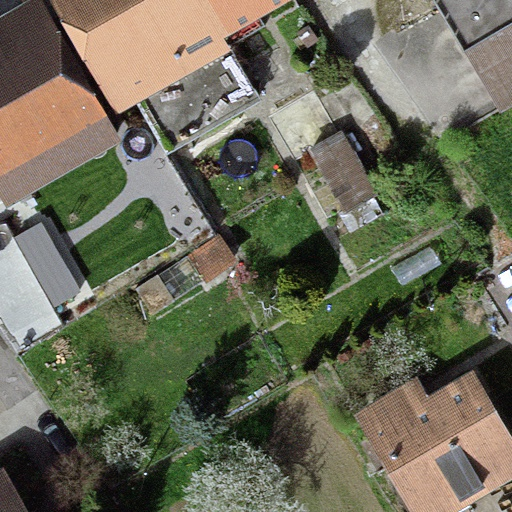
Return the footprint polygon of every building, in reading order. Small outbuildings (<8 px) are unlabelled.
[(227,245),(263,224),(207,126),(257,97),(227,45),(191,66),(171,32),(226,0),(54,0),(116,108),(136,96),(227,245)] [(511,0),(434,0),(499,110),(511,101),(511,0)] [(0,49),(0,175),(10,193),(115,133),(51,20),(0,49)] [(344,207),(371,192),(338,134),(311,149),(344,207)] [(364,413),(422,511),(426,511),(511,462),(511,457),(468,381),(421,408),(409,387),(364,413)] [(0,511),(21,511),(1,478),(0,478),(0,511)]
